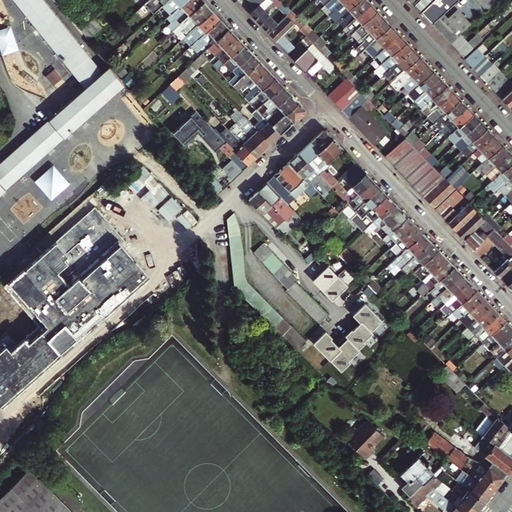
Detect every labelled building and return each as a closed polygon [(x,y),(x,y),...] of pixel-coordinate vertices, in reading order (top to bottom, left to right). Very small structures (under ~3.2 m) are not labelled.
[(42,0),(12,0),(70,71),(84,88),(0,162),(0,194),(123,84),(111,71),(108,67),(100,73),(42,0)] [(167,0),(149,0),(146,4),(154,13),(165,3),(167,0)] [(172,31),(180,24),(173,16),(176,14),(179,17),(185,11),(189,15),(204,1),(202,0),(185,0),(171,14),(163,21),(172,31)] [(171,14),(185,0),(167,0),(165,3),(167,5),(165,8),(171,14)] [(251,15),(268,33),(286,15),(279,8),(272,1),(271,0),(266,0),(258,8),(251,15)] [(283,4),(279,0),(273,0),(272,1),(279,8),(283,4)] [(344,0),(342,3),(348,10),(358,0),(344,0)] [(351,14),(355,17),(371,3),(368,0),(358,0),(348,10),(351,14)] [(421,12),(433,0),(418,0),(414,4),(421,12)] [(458,0),(433,0),(421,12),(432,24),(443,14),(458,0)] [(474,0),(476,2),(481,7),(484,11),(496,0),(474,0)] [(183,37),(212,10),(204,1),(189,15),(180,24),(172,31),(181,39),(183,37)] [(342,3),(337,7),(344,14),(348,10),(342,3)] [(359,27),(362,24),(377,9),(371,3),(355,17),(359,21),(356,24),(359,27)] [(377,9),(362,24),(359,27),(352,33),(359,41),(384,17),(377,9)] [(457,9),(447,19),(436,29),(441,34),(450,43),(460,33),(470,24),(457,9)] [(220,19),(212,10),(183,37),(192,46),(220,19)] [(355,17),(351,14),(341,23),(345,27),(355,17)] [(432,24),(436,29),(447,19),(443,14),(432,24)] [(294,60),(308,48),(302,41),(300,42),(289,31),(296,25),(293,22),(286,15),(268,33),(294,60)] [(359,41),(366,48),(391,24),(384,17),(359,41)] [(304,26),(297,18),(293,22),(296,25),(300,30),(304,26)] [(220,19),(192,46),(182,55),(186,59),(193,52),(204,42),(208,47),(229,27),(220,19)] [(80,30),(87,39),(99,28),(92,20),(80,30)] [(304,26),(300,30),(307,36),(311,32),(312,31),(306,24),(304,26)] [(374,57),(384,48),(399,33),(391,24),(366,48),(374,57)] [(210,61),(223,49),(237,36),(233,31),(229,27),(208,47),(202,53),(210,61)] [(317,39),(311,32),(307,36),(313,43),(317,39)] [(384,48),(390,55),(406,40),(399,33),(384,48)] [(450,43),(458,51),(468,42),(460,33),(450,43)] [(458,51),(463,56),(482,38),(477,33),(468,42),(458,51)] [(231,57),(245,44),(237,36),(223,49),(227,53),(219,60),(220,62),(215,66),(218,69),(231,57)] [(388,72),(397,63),(413,48),(406,40),(390,55),(381,64),(388,72)] [(193,52),(198,57),(202,53),(208,47),(204,42),(193,52)] [(305,72),(324,54),(320,50),(313,43),(308,48),(294,60),(305,72)] [(253,52),(245,44),(231,57),(238,66),(253,52)] [(332,53),(325,46),(320,50),(324,54),(327,57),(332,53)] [(397,63),(404,70),(420,55),(413,48),(397,63)] [(465,59),(472,67),(480,59),(473,51),(465,59)] [(260,61),(253,52),(238,66),(242,69),(230,81),(233,85),(260,61)] [(382,54),(372,63),(375,66),(384,57),(382,54)] [(411,77),(427,62),(424,59),(420,55),(404,70),(411,77)] [(480,75),(491,64),(484,56),(480,59),(472,67),(480,75)] [(116,67),(108,57),(104,61),(108,67),(111,71),(116,67)] [(345,67),(338,60),(334,64),(341,71),(345,67)] [(268,68),(260,61),(233,85),(237,89),(250,77),(254,81),(268,68)] [(418,84),(433,69),(427,62),(411,77),(418,84)] [(480,75),(487,83),(498,72),(500,71),(492,63),(491,64),(480,75)] [(275,76),(268,68),(254,81),(258,85),(245,97),(249,101),(275,76)] [(424,91),(440,76),(433,69),(418,84),(424,91)] [(184,70),(177,77),(183,82),(190,75),(184,70)] [(404,70),(391,82),(394,86),(402,78),(405,82),(411,77),(404,70)] [(502,98),(511,88),(511,82),(501,70),(500,71),(498,72),(487,83),(502,98)] [(264,104),(284,85),(275,76),(249,101),(253,106),(260,100),(264,104)] [(353,76),(349,80),(354,85),(357,87),(361,83),(353,76)] [(424,105),(447,84),(440,76),(424,91),(417,98),(424,105)] [(176,89),(183,82),(177,77),(170,83),(175,87),(176,89)] [(335,103),(354,85),(349,80),(347,78),(329,96),(335,103)] [(417,98),(424,91),(418,84),(410,91),(417,98)] [(431,113),(454,91),(447,84),(424,105),(427,108),(431,113)] [(292,93),(284,85),(264,104),(267,108),(265,110),(269,114),(292,93)] [(342,111),(361,92),(357,87),(354,85),(335,103),(342,111)] [(511,88),(502,98),(510,107),(511,109),(511,88)] [(368,91),(364,95),(368,99),(371,102),(375,98),(368,91)] [(435,121),(461,98),(454,91),(431,113),(427,117),(433,123),(435,121)] [(349,118),(361,106),(368,99),(364,95),(361,92),(342,111),(347,116),(349,118)] [(273,126),(300,101),(295,97),(292,93),(269,114),(265,118),(273,126)] [(381,105),(375,98),(371,102),(377,108),(381,105)] [(417,112),(420,109),(424,105),(417,98),(410,105),(417,112)] [(461,98),(435,121),(442,128),(467,105),(461,98)] [(305,107),(300,101),(273,126),(281,135),(305,112),(305,107)] [(452,133),(474,112),(467,105),(442,128),(437,133),(440,136),(448,128),(452,133)] [(387,134),(361,106),(349,118),(375,145),(387,134)] [(254,126),(271,144),(281,135),(273,126),(265,118),(257,110),(256,109),(252,113),(259,120),(254,126)] [(197,110),(173,133),(185,146),(198,133),(215,152),(220,147),(226,141),(219,134),(197,110)] [(395,119),(388,112),(384,116),(391,123),(395,119)] [(456,143),(481,119),(474,112),(452,133),(449,135),(456,143)] [(264,151),(271,144),(254,126),(243,115),(236,122),(264,151)] [(415,119),(413,116),(402,126),(398,130),(405,137),(410,133),(407,130),(415,123),(413,121),(415,119)] [(395,119),(391,123),(398,130),(402,126),(395,119)] [(462,149),(471,141),(487,126),(481,119),(456,143),(462,149)] [(264,151),(236,122),(229,129),(256,158),(264,151)] [(487,126),(471,141),(478,148),(494,133),(491,130),(487,126)] [(256,158),(229,129),(226,127),(219,134),(226,141),(220,147),(232,159),(243,170),(256,158)] [(322,130),(299,152),(307,161),(333,137),(327,130),(322,130)] [(412,144),(418,138),(412,131),(410,133),(405,137),(412,144)] [(485,161),(503,143),(494,133),(478,148),(472,153),(482,164),(485,161)] [(316,170),(331,185),(337,180),(338,178),(330,170),(327,171),(324,168),(329,164),(327,162),(343,147),(333,137),(307,161),(316,170)] [(439,172),(433,165),(425,158),(422,155),(419,151),(412,144),(405,137),(386,156),(423,196),(443,176),(439,172)] [(418,138),(412,144),(419,151),(425,145),(418,138)] [(469,156),(472,153),(478,148),(471,141),(462,149),(469,156)] [(494,165),(510,150),(503,143),(485,161),(489,165),(492,163),(494,165)] [(429,148),(425,145),(419,151),(422,155),(429,148)] [(433,165),(440,158),(436,153),(438,152),(435,149),(425,158),(433,165)] [(511,161),(511,152),(510,150),(494,165),(483,176),(485,179),(497,168),(501,172),(511,161)] [(299,152),(289,161),(313,186),(320,180),(328,188),(331,185),(316,170),(307,161),(299,152)] [(442,156),(440,158),(433,165),(439,172),(445,165),(447,164),(444,160),(445,159),(442,156)] [(232,159),(222,168),(233,179),(243,170),(232,159)] [(313,186),(289,161),(266,183),(290,207),(305,192),(312,199),(319,192),(313,186)] [(351,185),(366,171),(356,161),(342,175),(351,185)] [(480,174),(489,165),(485,161),(482,164),(474,171),(476,173),(472,177),(475,180),(481,175),(480,174)] [(499,187),(511,174),(511,161),(501,172),(481,190),(487,198),(499,187)] [(448,168),(445,165),(439,172),(443,176),(445,179),(449,175),(445,171),(448,168)] [(347,190),(337,180),(331,185),(348,202),(358,192),(373,178),(366,171),(351,185),(347,190)] [(511,188),(511,174),(499,187),(506,195),(511,188)] [(437,209),(457,190),(455,189),(445,179),(443,176),(423,196),(437,209)] [(373,178),(358,192),(362,196),(351,206),(354,210),(359,206),(380,186),(373,178)] [(290,207),(266,183),(249,199),(254,204),(258,209),(264,214),(268,219),(273,224),(275,227),(282,220),(283,222),(295,211),(290,207)] [(467,191),(460,184),(455,189),(457,190),(462,196),(467,191)] [(380,186),(359,206),(365,213),(386,193),(380,186)] [(454,208),(464,198),(462,196),(457,190),(437,209),(457,230),(477,211),(475,209),(469,203),(459,213),(454,208)] [(473,197),(467,191),(462,196),(464,198),(468,202),(473,197)] [(386,193),(365,213),(361,217),(356,212),(350,218),(362,231),(366,227),(368,224),(372,220),(393,200),(386,193)] [(483,202),(477,194),(473,197),(468,202),(469,203),(475,209),(483,202)] [(393,200),(372,220),(368,224),(366,227),(373,234),(375,231),(400,207),(393,200)] [(325,210),(333,217),(338,212),(331,204),(325,210)] [(0,407),(2,409),(152,276),(122,244),(126,240),(95,206),(4,286),(39,326),(18,346),(7,333),(0,339),(0,407)] [(400,207),(375,231),(382,239),(407,214),(400,207)] [(465,239),(479,226),(482,223),(486,220),(482,217),(477,211),(457,230),(465,239)] [(235,288),(251,303),(255,308),(298,350),(306,340),(249,284),(247,273),(242,227),(235,212),(228,219),(235,288)] [(487,212),(482,217),(486,220),(489,224),(494,219),(487,212)] [(407,214),(382,239),(384,241),(390,236),(393,239),(388,244),(390,247),(415,222),(407,214)] [(489,224),(491,225),(495,229),(496,231),(501,226),(494,219),(489,224)] [(486,220),(482,223),(487,228),(491,225),(489,224),(486,220)] [(392,249),(397,255),(407,246),(423,231),(415,222),(390,247),(392,249)] [(487,228),(486,229),(491,233),(495,229),(491,225),(487,228)] [(465,239),(474,249),(484,239),(491,233),(486,229),(484,231),(479,226),(465,239)] [(423,231),(407,246),(410,249),(400,258),(399,256),(394,261),(400,268),(401,267),(406,263),(410,259),(431,239),(423,231)] [(506,258),(494,270),(500,276),(511,264),(511,247),(510,245),(503,238),(497,231),(494,235),(489,239),(506,258)] [(511,242),(511,237),(508,233),(503,238),(510,245),(511,242)] [(422,262),(438,247),(435,243),(431,239),(410,259),(406,263),(410,268),(413,271),(422,262)] [(474,249),(482,257),(492,247),(484,239),(474,249)] [(308,243),(299,252),(311,265),(315,261),(320,256),(308,243)] [(285,290),(290,295),(295,300),(321,324),(328,315),(295,281),(296,280),(263,244),(254,254),(287,289),(285,290)] [(410,249),(407,246),(397,255),(385,266),(393,274),(400,268),(394,261),(399,256),(400,258),(410,249)] [(446,255),(438,247),(422,262),(425,265),(416,274),(421,279),(425,275),(446,255)] [(347,261),(351,257),(348,253),(343,249),(339,253),(347,261)] [(421,295),(429,287),(454,264),(446,255),(425,275),(429,279),(425,283),(423,281),(415,289),(421,295)] [(425,265),(422,262),(413,271),(416,274),(425,265)] [(406,263),(401,267),(406,272),(410,268),(406,263)] [(437,295),(461,272),(454,264),(429,287),(437,295)] [(511,264),(500,276),(508,284),(511,280),(511,264)] [(328,266),(313,281),(333,301),(348,285),(328,266)] [(468,279),(461,272),(437,295),(432,300),(439,307),(468,279)] [(372,279),(368,283),(376,291),(379,287),(372,279)] [(476,287),(468,279),(439,307),(445,313),(443,316),(444,317),(452,310),(476,287)] [(452,310),(460,318),(484,295),(476,287),(452,310)] [(484,295),(460,318),(467,326),(491,303),(484,295)] [(348,338),(339,347),(332,339),(333,338),(327,331),(314,344),(331,361),(331,360),(342,371),(351,362),(350,360),(360,350),(359,349),(366,342),(365,341),(373,333),(372,331),(383,320),(366,303),(353,315),(361,323),(353,330),(352,329),(346,336),(348,338)] [(499,311),(491,303),(467,326),(475,334),(499,311)] [(411,317),(405,310),(402,313),(400,315),(403,318),(406,322),(411,317)] [(499,311),(475,334),(482,341),(506,319),(499,311)] [(482,341),(489,349),(511,327),(511,325),(506,319),(482,341)] [(475,334),(467,326),(461,331),(469,339),(475,334)] [(511,327),(489,349),(497,356),(511,341),(511,327)] [(420,336),(414,330),(412,328),(408,332),(415,340),(420,336)] [(511,341),(497,356),(505,364),(511,357),(511,341)] [(505,364),(497,356),(493,360),(501,368),(505,364)] [(446,367),(439,374),(454,389),(461,381),(446,367)] [(511,429),(508,426),(475,392),(465,382),(460,387),(502,431),(493,442),(494,443),(511,456),(511,429)] [(440,405),(437,410),(447,417),(452,413),(442,406),(440,405)] [(368,421),(347,441),(364,458),(371,452),(370,450),(384,436),(368,421)] [(469,458),(468,457),(429,427),(420,440),(431,446),(445,457),(453,463),(460,468),(465,463),(467,460),(469,458)] [(480,464),(494,443),(493,442),(484,435),(468,457),(469,458),(480,464)] [(511,467),(511,456),(494,443),(480,464),(486,468),(488,466),(493,470),(492,471),(503,479),(511,467)] [(430,473),(437,466),(421,451),(400,473),(408,481),(403,486),(410,493),(417,486),(430,473)] [(484,470),(483,472),(493,480),(491,482),(498,487),(503,479),(492,471),(493,470),(488,466),(486,468),(480,464),(479,466),(484,470)] [(437,466),(430,473),(438,479),(445,472),(437,466)] [(472,477),(477,471),(474,469),(472,467),(471,468),(466,473),(469,475),(472,477)] [(72,511),(29,469),(0,497),(0,510),(1,511),(72,511)] [(483,472),(476,480),(485,487),(484,489),(491,495),(495,490),(498,487),(491,482),(493,480),(483,472)] [(441,503),(448,496),(443,492),(445,489),(448,486),(438,479),(430,473),(417,486),(425,493),(427,491),(441,503)] [(469,475),(461,484),(485,502),(491,495),(484,489),(485,487),(476,480),(472,477),(469,475)] [(459,486),(455,492),(478,510),(485,502),(461,484),(458,482),(457,484),(459,486)] [(406,498),(413,505),(425,493),(417,486),(410,493),(406,498)] [(459,500),(456,504),(464,511),(476,511),(478,510),(455,492),(448,486),(445,489),(459,500)] [(464,511),(456,504),(448,496),(441,503),(450,511),(464,511)]
